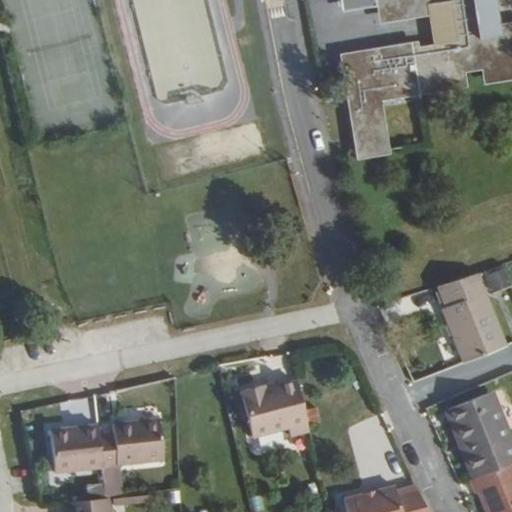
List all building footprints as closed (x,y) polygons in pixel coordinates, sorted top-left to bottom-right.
[(406,29),(400,0),(336,0),(341,23),(381,15),(384,33),(406,29)] [(400,0),(406,29),(428,25),(434,56),(365,69),(368,90),(349,95),(359,144),(353,145),(355,158),(362,157),(362,162),(383,158),(381,141),(387,140),(380,102),(461,88),(459,75),(482,71),(483,83),(511,77),(511,26),(497,29),(492,0),(494,0),(400,0)] [(0,19),(0,35),(10,33),(6,18),(0,19)] [(345,73),(349,95),(368,90),(365,69),(345,73)] [(479,266),(440,278),(448,299),(444,301),(467,355),(507,337),(479,266)] [(304,426),(292,378),(261,385),(259,381),(238,387),(249,433),(284,423),(286,430),(304,426)] [(511,432),(492,385),(453,400),(468,441),(465,442),(477,470),(478,469),(511,455),(511,432)] [(93,432),(96,464),(157,457),(152,415),(120,419),(120,424),(107,425),(107,430),(93,432)] [(93,432),(92,423),(46,429),(50,469),(96,464),(93,432)] [(511,511),(511,455),(478,469),(495,511),(511,511)] [(33,479),(16,481),(18,503),(35,501),(33,479)] [(423,511),(411,483),(391,488),(389,482),(339,496),(342,511),(423,511)] [(68,511),(108,511),(108,500),(67,502),(68,511)]
